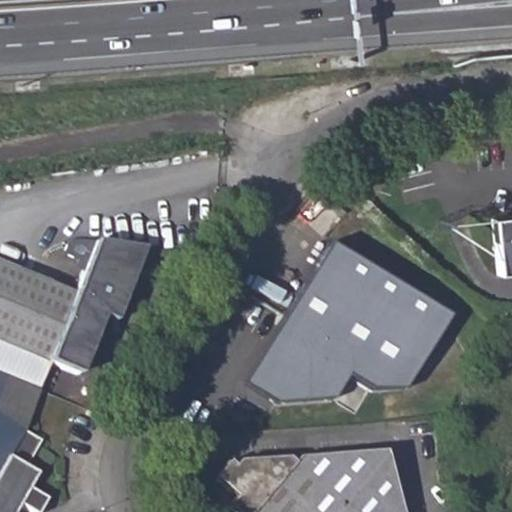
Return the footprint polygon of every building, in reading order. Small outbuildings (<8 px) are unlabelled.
[(511,208),(491,210),(493,267),(511,266),(511,208)] [(272,389),(272,394),(342,392),(352,373),(379,389),(405,389),(448,313),(330,235),(261,355),(265,357),(252,381),(257,389),(272,389)] [(76,296),(0,263),(0,375),(41,392),(52,366),(79,376),(105,312),(112,308),(119,311),(143,251),(97,244),(76,296)] [(0,511),(6,511),(10,506),(18,511),(32,511),(39,501),(20,489),(30,475),(3,458),(5,454),(22,465),(36,442),(21,432),(41,392),(0,375),(0,511)] [(404,511),(385,447),(300,454),(294,461),(286,455),(238,459),(233,465),(227,461),(213,478),(234,495),(225,505),(234,511),(404,511)]
